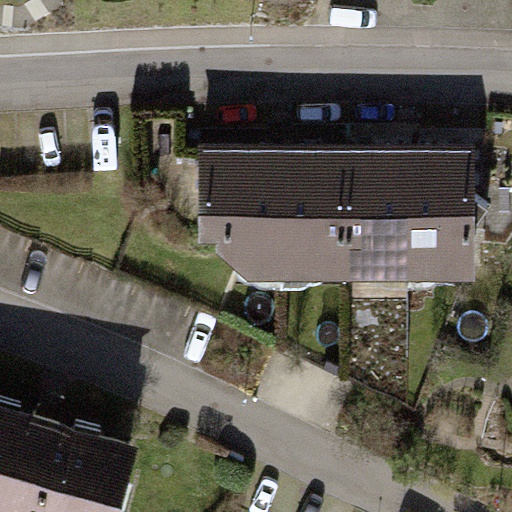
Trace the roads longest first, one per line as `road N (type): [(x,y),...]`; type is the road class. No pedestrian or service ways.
road 1 (residential): [(0,84),(361,68),(511,73)]
road 2 (residential): [(443,511),(0,319)]
